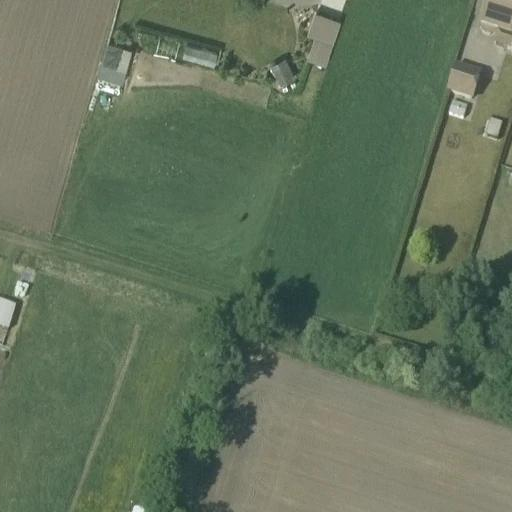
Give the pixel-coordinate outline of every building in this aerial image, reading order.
[(511,0),(486,0),(477,32),(481,36),(490,39),(495,36),(492,48),(511,54),(511,0)] [(324,65),(337,19),(311,12),(305,35),(312,37),(306,59),(324,65)] [(92,97),(113,105),(119,84),(121,84),(130,50),(105,43),(92,97)] [(216,54),(185,46),(182,58),(213,66),(216,54)] [(295,78),(284,58),(268,66),(278,86),(295,78)] [(479,76),(453,68),(445,94),(471,103),(479,76)] [(465,110),(451,105),(448,117),(462,121),(465,110)] [(0,326),(11,330),(19,306),(0,299),(0,326)]
